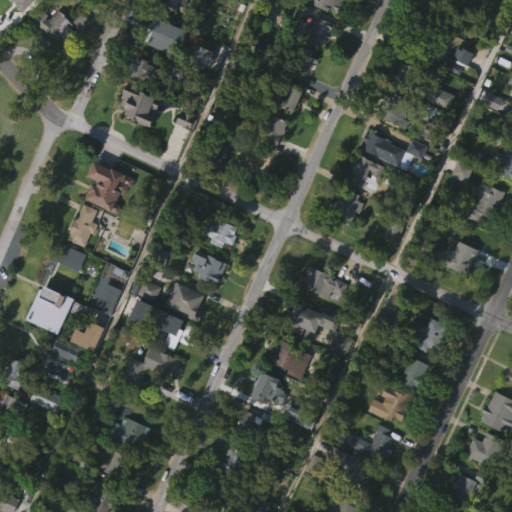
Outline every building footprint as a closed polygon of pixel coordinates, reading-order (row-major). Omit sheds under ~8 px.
[(55,0),(0,0),(0,29),(3,33),(8,33),(19,46),(28,37),(28,32),(41,21),(41,12),(55,0)] [(186,0),(183,8),(174,5),(172,12),(157,7),(158,0),(186,0)] [(341,0),(336,13),(325,9),(324,11),(305,4),(306,0),(341,0)] [(445,0),(452,3),(445,17),(438,14),(436,17),(423,11),(427,0),(445,0)] [(42,8),(49,16),(56,10),(70,26),(69,27),(75,34),(58,50),(50,41),(45,45),(38,38),(43,34),(29,19),(42,8)] [(330,25),(321,47),(293,35),(299,21),(310,26),(314,16),(331,23),(330,25)] [(157,42),(176,49),(183,28),(164,21),(157,42)] [(435,35),(428,54),(405,45),(413,26),(435,35)] [(317,54),(311,70),(307,68),(305,72),(288,65),(291,58),(295,60),(296,56),(288,53),(292,44),(317,54)] [(39,47),(30,56),(43,68),(40,71),(54,84),(73,63),(55,46),(48,55),(39,47)] [(180,78),(184,66),(151,53),(141,78),(168,89),(174,76),(180,78)] [(153,67),(149,78),(144,76),(142,82),(128,77),(134,59),(153,67)] [(420,70),(412,89),(389,78),(392,72),(394,73),(399,61),(420,70)] [(195,74),(190,86),(166,76),(171,64),(195,74)] [(215,80),(185,68),(181,76),(211,88),(215,80)] [(289,113),(288,115),(265,104),(269,95),(268,95),(274,81),(299,93),(289,113)] [(210,88),(194,82),(189,97),(205,103),(210,88)] [(449,95),(465,102),(470,89),(454,82),(449,95)] [(313,89),(299,84),(291,105),(306,110),(313,89)] [(452,94),(446,108),(424,99),(431,84),(452,94)] [(144,111),(139,124),(121,117),(126,103),(117,99),(123,86),(150,97),(144,111)] [(409,115),(403,127),(382,118),(385,111),(378,108),(386,89),(408,98),(406,103),(413,106),(409,115)] [(459,103),(447,98),(444,106),(456,110),(459,103)] [(284,130),(280,138),(277,137),(273,145),(255,136),(259,129),(255,127),(262,112),(285,123),(282,129),(284,130)] [(159,134),(126,120),(115,149),(147,162),(159,134)] [(446,145),(452,128),(430,120),(424,137),(446,145)] [(291,149),(299,128),(285,122),(276,142),(291,149)] [(388,141),(405,149),(410,138),(425,145),(419,158),(411,154),(404,169),(359,148),(368,127),(382,134),(380,137),(388,140),(388,141)] [(511,171),(509,178),(494,171),(498,162),(491,158),(496,149),(503,152),(504,150),(498,147),(501,141),(511,146),(511,171)] [(187,165),(193,151),(178,144),(172,158),(187,165)] [(277,181),(284,155),(267,151),(260,177),(277,181)] [(358,154),(370,161),(383,166),(378,177),(379,178),(374,190),(363,185),(362,188),(356,185),(354,190),(344,186),(349,174),(347,173),(351,166),(349,165),(351,159),(354,160),(357,154),(358,154)] [(95,161),(110,169),(111,167),(127,176),(127,174),(137,179),(133,186),(130,186),(128,192),(124,195),(120,194),(116,202),(122,205),(122,208),(118,214),(85,199),(91,183),(95,185),(97,180),(86,175),(93,161),(95,161)] [(404,205),(410,191),(418,195),(424,181),(404,173),(400,182),(367,167),(359,186),(404,205)] [(488,185),(499,191),(500,189),(503,191),(493,212),(491,210),(488,217),(480,213),(476,222),(458,213),(463,203),(471,207),(477,195),(470,192),(476,180),(488,185)] [(495,187),(488,206),(510,215),(511,210),(511,183),(505,181),(502,189),(495,187)] [(359,195),(346,223),(326,213),(339,185),(359,195)] [(361,224),(363,220),(371,224),(381,203),(356,192),(345,217),(361,224)] [(471,200),(454,194),(448,212),(464,218),(471,200)] [(82,235),(113,248),(128,213),(90,197),(84,212),(91,215),(82,235)] [(95,209),(89,221),(95,224),(90,232),(88,231),(81,246),(72,242),(71,245),(63,241),(68,232),(66,231),(82,203),(95,209)] [(183,219),(175,234),(157,226),(165,210),(183,219)] [(502,228),(475,216),(469,229),(475,232),(470,242),(463,239),(458,251),(475,259),(479,250),(489,255),(502,228)] [(220,220),(237,226),(234,234),(237,235),(232,245),(225,242),(223,248),(209,242),(211,237),(204,234),(209,222),(214,224),(216,218),(220,220)] [(354,236),(357,230),(338,224),(329,250),(350,257),(353,248),(357,249),(360,238),(354,236)] [(476,251),(472,259),(471,258),(464,275),(442,264),(447,253),(450,254),(456,240),(477,249),(476,251)] [(80,281),(76,290),(68,287),(67,289),(57,285),(58,282),(46,277),(60,244),(83,254),(82,257),(89,260),(80,281)] [(194,249),(224,262),(214,285),(200,279),(201,275),(190,270),(193,264),(188,262),(194,249)] [(379,273),(394,279),(400,262),(384,256),(379,273)] [(330,277),(333,279),(334,278),(345,283),(340,294),(330,289),(326,298),(309,290),(311,286),(300,280),(307,265),(330,276),(330,277)] [(84,290),(55,277),(48,294),(77,307),(84,290)] [(451,286),(445,283),(438,300),(464,311),(475,285),(455,277),(451,286)] [(157,291),(152,301),(135,293),(142,278),(159,286),(157,291)] [(203,311),(198,323),(163,306),(175,281),(205,295),(199,309),(203,311)] [(93,306),(86,322),(68,314),(60,330),(72,335),(75,328),(84,333),(90,321),(105,327),(93,352),(25,321),(43,283),(93,306)] [(224,299),(193,285),(186,301),(197,306),(194,312),(213,321),(224,299)] [(114,302),(109,313),(89,303),(97,286),(111,292),(108,299),(114,302)] [(305,300),(339,315),(332,330),(318,323),(310,340),(281,327),(283,322),(280,320),(285,306),(288,307),(291,300),(303,305),(305,300)] [(399,319),(392,333),(384,329),(382,332),(371,327),(373,323),(372,322),(378,309),(399,319)] [(158,321),(140,315),(135,331),(153,337),(158,321)] [(443,323),(431,351),(404,339),(413,318),(425,324),(428,316),(443,323)] [(109,348),(119,325),(103,317),(92,341),(109,348)] [(178,322),(191,329),(189,334),(192,336),(188,345),(184,343),(181,349),(161,340),(164,332),(168,334),(171,326),(175,328),(178,322)] [(166,368),(161,381),(171,385),(175,376),(185,380),(193,360),(125,333),(119,349),(166,368)] [(293,337),(284,357),(308,368),(313,359),(332,368),(339,352),(302,335),(300,340),(293,337)] [(79,349),(73,361),(48,350),(53,338),(79,349)] [(280,340),(310,354),(299,376),(264,359),(268,349),(271,351),(274,344),(277,346),(280,340)] [(148,345),(184,363),(174,384),(145,370),(134,393),(117,384),(120,379),(118,378),(129,356),(140,361),(148,345)] [(427,365),(414,389),(396,380),(409,355),(427,365)] [(91,386),(101,363),(87,357),(82,368),(72,364),(67,376),(91,386)] [(12,358),(28,365),(17,389),(0,381),(9,359),(11,360),(12,358)] [(511,383),(500,378),(508,363),(511,364),(511,383)] [(342,392),(349,376),(331,368),(324,384),(342,392)] [(259,372),(278,380),(277,383),(281,385),(279,390),(285,393),(281,402),(277,401),(276,403),(264,397),(261,403),(248,397),(251,391),(248,390),(256,372),(259,373),(259,372)] [(264,398),(299,413),(308,391),(267,374),(263,384),(269,386),(264,398)] [(74,399),(79,385),(53,376),(48,389),(74,399)] [(178,396),(147,382),(140,398),(127,392),(119,413),(136,420),(144,404),(169,415),(178,396)] [(388,384),(412,396),(405,412),(403,411),(399,420),(391,416),(389,420),(380,416),(386,403),(382,401),(384,396),(379,394),(382,386),(387,388),(388,384)] [(32,387),(55,396),(49,410),(26,400),(32,387)] [(511,399),(511,414),(511,416),(508,414),(499,432),(478,421),(482,413),(479,411),(482,405),(485,407),(493,390),(511,399)] [(414,425),(426,401),(408,392),(396,416),(414,425)] [(5,394),(26,405),(18,420),(11,416),(7,425),(0,421),(0,399),(2,400),(5,394)] [(256,416),(258,417),(261,411),(296,427),(294,431),(285,428),(285,430),(261,418),(258,424),(272,430),(265,446),(231,432),(237,418),(239,419),(243,409),(256,416)] [(126,417),(151,427),(145,442),(141,441),(139,447),(100,431),(104,420),(110,422),(111,420),(120,424),(123,418),(125,419),(126,417)] [(389,430),(386,435),(392,437),(389,444),(392,446),(388,454),(384,452),(381,459),(373,455),(372,457),(357,450),(357,451),(342,443),(348,432),(359,436),(358,438),(369,443),(372,433),(374,434),(375,431),(373,430),(376,423),(389,429),(389,430)] [(365,447),(388,456),(389,453),(399,457),(409,433),(383,423),(377,437),(370,434),(365,447)] [(0,443),(0,451),(17,458),(24,437),(5,431),(0,443)] [(497,440),(493,448),(499,451),(490,471),(475,463),(476,461),(463,454),(471,436),(480,441),(484,432),(498,438),(497,440)] [(331,446),(352,455),(352,454),(372,465),(365,482),(370,484),(365,494),(351,486),(349,489),(340,485),(348,469),(325,458),(331,446)] [(226,447),(253,458),(248,470),(239,467),(235,476),(221,470),(222,467),(217,465),(226,447)] [(128,465),(120,480),(101,471),(104,464),(105,465),(112,450),(130,458),(127,464),(128,465)] [(388,464),(376,459),(368,478),(346,469),(341,480),(382,497),(392,474),(385,471),(388,464)] [(450,473),(457,476),(458,473),(475,481),(470,492),(473,494),(468,503),(448,493),(450,489),(448,488),(450,484),(445,482),(450,473)] [(461,491),(483,501),(491,482),(479,477),(470,473),(461,491)] [(106,488),(105,490),(115,495),(106,511),(97,511),(83,505),(87,498),(78,495),(83,486),(88,488),(93,478),(108,484),(106,488)] [(228,490),(226,496),(223,494),(219,501),(224,503),(220,511),(200,502),(209,481),(228,490)] [(216,503),(237,511),(244,492),(224,483),(216,503)] [(101,506),(110,511),(114,511),(126,493),(113,486),(101,506)] [(364,506),(360,511),(333,511),(334,510),(333,509),(338,501),(336,500),(340,493),(364,504),(364,506)] [(459,511),(433,511),(440,499),(461,509),(459,511)]
